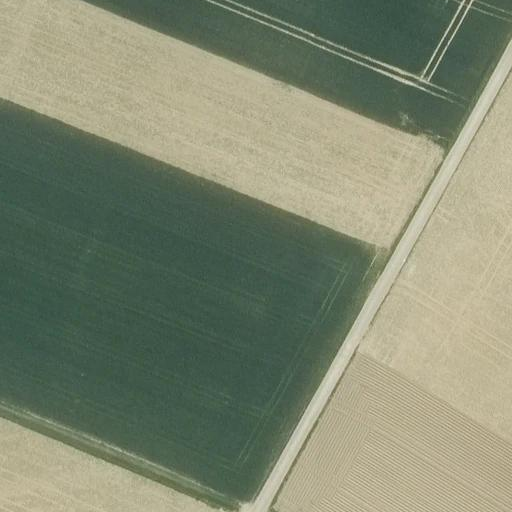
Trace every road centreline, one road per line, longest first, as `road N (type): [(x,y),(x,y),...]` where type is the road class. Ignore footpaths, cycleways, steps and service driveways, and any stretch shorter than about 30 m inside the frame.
road 1 (track): [(256,511),(511,52)]
road 2 (track): [(237,511),(0,415)]
